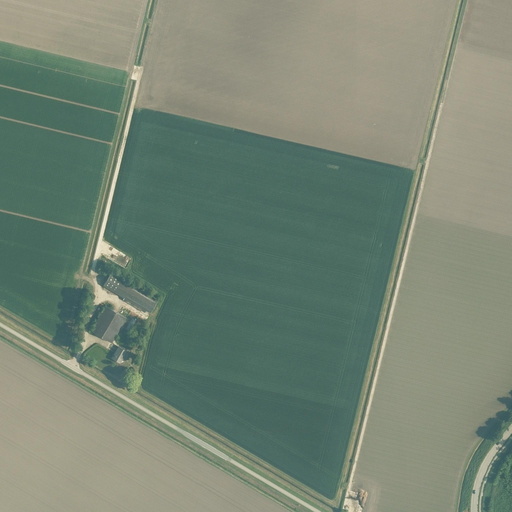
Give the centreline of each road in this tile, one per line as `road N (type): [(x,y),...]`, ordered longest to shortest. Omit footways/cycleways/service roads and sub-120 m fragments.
road 1 (track): [(349,511),(348,489),(465,0)]
road 2 (unclassified): [(0,323),(317,511)]
